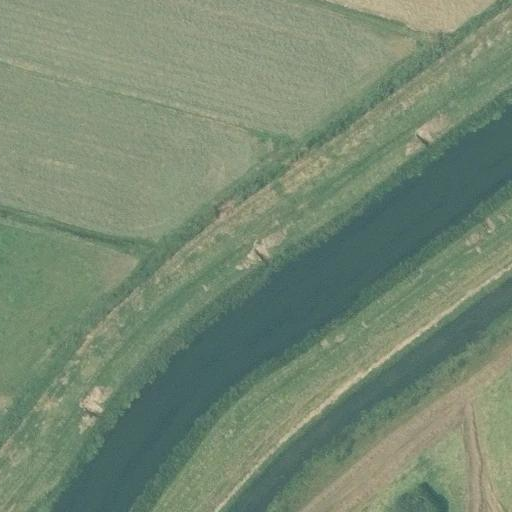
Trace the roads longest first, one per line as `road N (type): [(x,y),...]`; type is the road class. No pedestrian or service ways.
road 1 (track): [(2,511),(167,303),(511,48)]
road 2 (track): [(188,511),(241,444),(355,348),(511,236)]
road 3 (track): [(312,511),(352,465),(511,347)]
